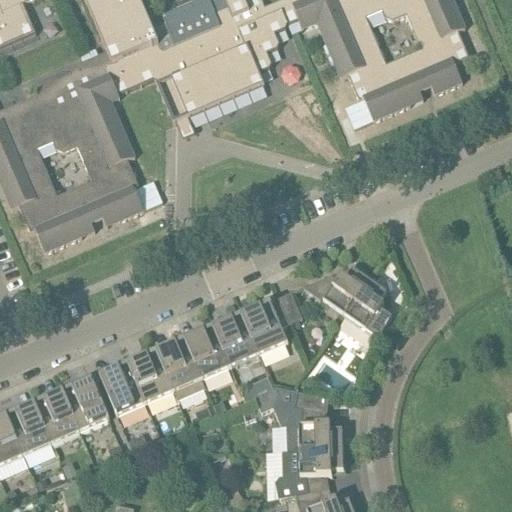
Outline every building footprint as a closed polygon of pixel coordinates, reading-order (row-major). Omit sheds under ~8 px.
[(159,86),(173,119),(185,114),(189,122),(265,90),(260,78),(271,74),(273,69),(268,59),(279,54),(280,49),(276,39),(286,35),(288,30),(300,25),(304,34),(318,28),(342,83),(349,80),(360,106),(365,104),(374,126),(424,105),(421,98),(433,93),(436,100),(463,88),(455,69),(470,63),(459,37),(466,34),(451,0),(0,0),(0,184),(13,215),(20,212),(31,238),(36,236),(46,258),(96,237),(93,229),(104,224),(108,232),(144,216),(135,193),(140,191),(129,165),(136,162),(112,107),(121,103),(119,99),(154,84),(159,86)] [(303,293),(345,322),(370,287),(353,275),(346,285),(341,281),(338,286),(332,281),(331,281),(303,293)] [(370,287),(345,322),(379,346),(392,323),(381,316),(384,311),(380,308),(387,298),(370,287)] [(280,309),(289,330),(302,324),(291,298),(278,304),(280,309)] [(244,320),(262,360),(288,348),(281,333),(289,330),(280,309),(272,313),(271,309),(244,320)] [(229,374),(262,360),(244,320),(243,321),(243,320),(211,334),(229,374)] [(200,386),(229,374),(211,334),(182,346),(200,386)] [(173,398),(200,386),(182,346),(155,358),(173,398)] [(141,412),(173,398),(155,358),(123,372),(141,412)] [(117,422),(141,412),(123,372),(100,382),(103,391),(117,422)] [(247,389),(252,400),(276,391),(271,380),(247,389)] [(63,398),(81,438),(109,425),(92,385),(63,398)] [(284,457),(299,457),(343,456),(342,435),(330,436),(330,430),(325,430),(327,418),(296,413),(298,398),(276,393),(252,403),(258,416),(269,411),(278,431),(283,431),(284,457)] [(50,451),(81,438),(63,398),(32,411),(50,451)] [(327,418),(328,403),(298,398),(296,413),(327,418)] [(225,407),(215,411),(219,420),(229,416),(225,407)] [(22,463),(50,451),(32,411),(5,423),(22,463)] [(199,427),(212,421),(208,412),(195,417),(199,427)] [(0,472),(22,463),(5,423),(0,424),(0,472)] [(132,454),(147,448),(144,440),(128,447),(132,454)] [(112,463),(124,458),(120,450),(108,455),(112,463)] [(296,502),(329,496),(327,482),(332,482),(331,477),(343,476),(343,456),(299,457),(300,482),(293,484),(296,502)] [(351,511),(349,506),(338,510),(336,505),(331,507),(329,496),(296,502),(298,511),(351,511)]
